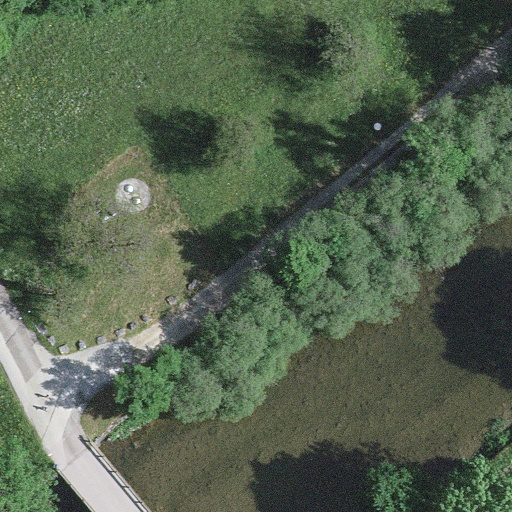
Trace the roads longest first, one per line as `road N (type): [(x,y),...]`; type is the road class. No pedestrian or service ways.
road 1 (track): [(36,391),(128,352),(204,305),(277,228),(511,44)]
road 2 (unclassified): [(0,323),(75,459),(119,511)]
